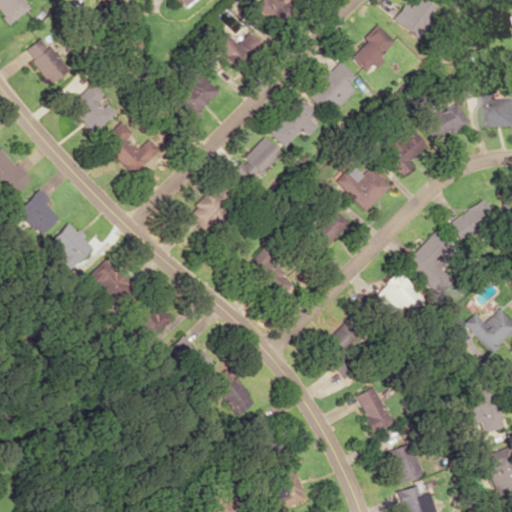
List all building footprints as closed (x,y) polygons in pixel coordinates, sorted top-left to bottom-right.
[(0,0),(0,16),(5,23),(26,7),(20,0),(0,0)] [(254,0),(251,12),(278,20),(283,0),(254,0)] [(429,11),(415,0),(411,0),(406,7),(400,2),(388,17),(409,35),(429,11)] [(392,41),(375,25),(347,54),(362,69),(369,62),(370,63),(392,41)] [(222,32),(210,43),(233,68),(258,45),(245,31),(232,43),(222,32)] [(22,50),(46,82),(63,70),(39,37),(22,50)] [(351,76),(335,59),(303,91),(326,114),(351,90),(344,82),(351,76)] [(213,90),(193,71),(168,98),(188,117),(213,90)] [(99,93),(88,81),(63,104),(88,131),(109,113),(94,97),(99,93)] [(511,96),(495,97),(495,88),(481,89),(482,126),(511,124),(511,96)] [(454,102),(435,110),(429,97),(416,102),(419,109),(412,112),(426,141),(464,123),(454,102)] [(278,146),(296,130),(301,135),(312,125),(305,118),(312,112),(299,98),(263,130),(278,146)] [(154,149),(144,138),(131,149),(121,137),(127,132),(117,120),(95,138),(124,173),(154,149)] [(404,159),(422,145),(410,129),(396,139),(390,130),(379,139),(387,149),(381,153),(397,174),(409,165),(404,159)] [(224,169),(239,186),(275,153),(259,136),(224,169)] [(0,191),(5,196),(25,179),(0,151),(0,191)] [(385,185),(366,165),(351,180),(341,169),(330,179),(359,210),(385,185)] [(183,214),(198,228),(226,197),(212,183),(183,214)] [(53,216),(39,203),(44,198),(33,187),(11,210),(36,234),(53,216)] [(444,219),(454,238),(491,220),(481,200),(444,219)] [(318,248),(344,220),(329,207),(304,234),(318,248)] [(42,242),(55,255),(47,263),(58,274),(87,245),(63,220),(42,242)] [(399,261),(429,291),(444,275),(430,262),(448,244),(432,228),(399,261)] [(270,297),(287,281),(257,250),(241,265),(270,297)] [(123,285),(101,260),(83,276),(105,301),(123,285)] [(364,299),(384,320),(399,306),(407,314),(421,301),(392,272),(364,299)] [(479,321),(470,311),(459,322),(452,315),(442,324),(452,335),(462,326),(486,352),(511,328),(511,325),(495,307),(479,321)] [(313,348),(338,375),(350,363),(337,349),(350,338),(337,325),(313,348)] [(208,364),(196,347),(191,351),(179,334),(164,345),(188,378),(208,364)] [(250,398),(219,368),(205,383),(236,412),(250,398)] [(493,429),(492,384),(465,385),(466,422),(477,421),(478,430),(493,429)] [(352,394),(368,429),(387,420),(371,385),(352,394)] [(418,473),(404,441),(380,451),(394,483),(418,473)] [(478,455),(491,491),(498,488),(501,495),(511,491),(511,467),(504,445),(478,455)] [(263,474),(269,492),(256,497),(261,511),(301,498),(290,465),(263,474)] [(431,511),(427,491),(414,494),(412,485),(394,488),(399,511),(431,511)] [(221,500),(218,489),(197,496),(201,511),(237,511),(232,496),(221,500)]
